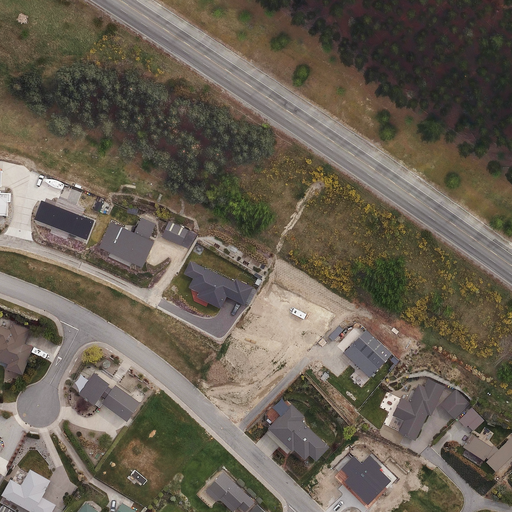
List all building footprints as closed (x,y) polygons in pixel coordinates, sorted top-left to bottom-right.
[(0,218),(7,219),(9,192),(0,191),(0,218)] [(94,222),(42,201),(35,220),(86,241),(94,222)] [(134,233),(112,223),(100,249),(143,269),(155,242),(150,239),(157,224),(142,217),(134,233)] [(188,230),(168,222),(162,237),(181,246),(188,230)] [(11,331),(0,327),(0,362),(9,365),(8,370),(24,376),(33,347),(25,344),(30,330),(13,325),(11,331)] [(364,327),(342,352),(370,377),(392,352),(364,327)] [(96,406),(100,401),(128,422),(141,404),(96,372),(79,395),(96,406)] [(406,420),(401,432),(419,441),(444,387),(426,379),(416,401),(404,396),(396,415),(406,420)] [(471,402),(456,388),(441,403),(456,418),(471,402)] [(486,419),(472,405),(458,420),(467,428),(470,426),(475,431),(486,419)] [(289,410),(270,432),(312,469),(331,447),(289,410)] [(470,434),(464,447),(489,458),(498,468),(511,454),(511,437),(503,447),(470,434)] [(21,485),(11,480),(2,497),(30,511),(52,511),(56,506),(43,499),(52,482),(29,469),(21,485)] [(224,472),(208,489),(232,511),(234,511),(239,507),(244,511),(247,511),(256,503),(224,472)] [(12,511),(14,510),(3,503),(0,507),(0,511),(12,511)] [(98,511),(87,503),(79,511),(98,511)] [(135,511),(136,511),(123,503),(117,511),(135,511)]
